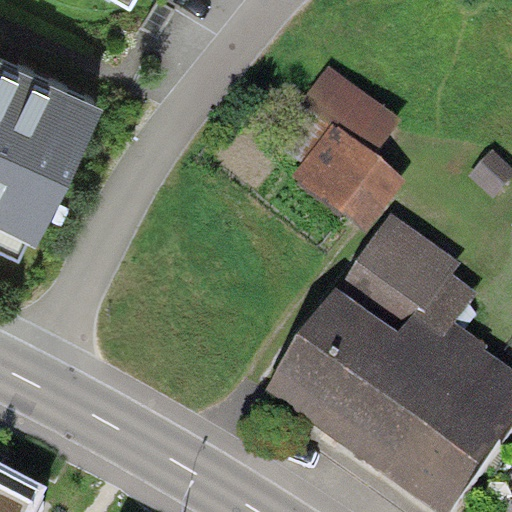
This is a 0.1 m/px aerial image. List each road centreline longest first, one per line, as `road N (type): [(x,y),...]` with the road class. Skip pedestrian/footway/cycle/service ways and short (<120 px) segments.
road 1 (residential): [(21,374),(164,138),(275,0)]
road 2 (primary): [(21,374),(269,511)]
